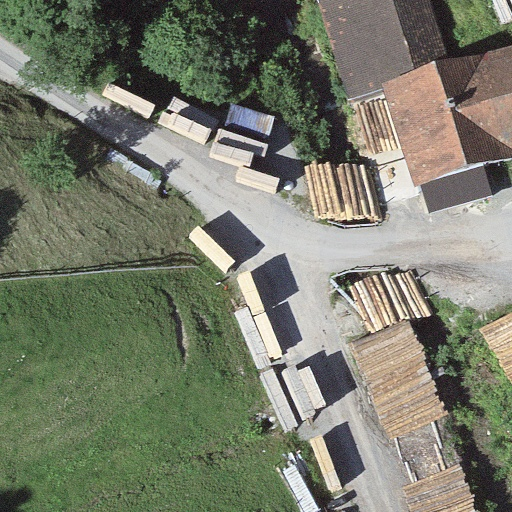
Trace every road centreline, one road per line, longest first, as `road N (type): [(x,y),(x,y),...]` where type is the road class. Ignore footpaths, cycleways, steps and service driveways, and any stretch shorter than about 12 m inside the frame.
road 1 (track): [(511,250),(333,247),(256,219),(0,47)]
road 2 (track): [(256,219),(366,511)]
